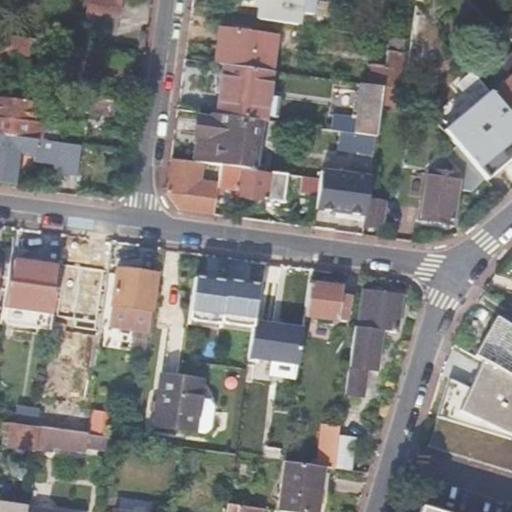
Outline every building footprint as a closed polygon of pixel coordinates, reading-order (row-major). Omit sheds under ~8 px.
[(88,0),(85,30),(116,34),(120,0),(88,0)] [(261,6),(259,18),(298,24),(299,12),(307,13),(309,0),(253,0),(253,5),(261,6)] [(224,65),(272,71),(276,37),(219,29),(214,63),(224,65)] [(0,36),(0,37),(0,68),(24,72),(28,40),(0,36)] [(511,43),(501,53),(499,64),(509,74),(489,91),(511,118),(511,43)] [(129,65),(131,52),(107,49),(105,62),(129,65)] [(371,64),(368,84),(383,86),(397,88),(403,53),(387,50),(385,66),(371,64)] [(259,121),(265,121),(272,71),(224,65),(217,115),(259,121)] [(475,103),(444,130),(457,145),(483,177),(486,180),(511,157),(511,118),(489,91),(472,71),(458,83),(475,103)] [(383,86),(368,84),(367,84),(363,106),(380,109),(383,86)] [(0,135),(16,138),(19,123),(34,125),(37,105),(22,103),(23,93),(0,90),(0,135)] [(112,117),(114,101),(86,97),(84,113),(112,117)] [(208,139),(205,163),(219,165),(252,169),(259,121),(217,115),(212,114),(212,118),(197,116),(194,137),(208,139)] [(376,136),(361,134),(354,175),(321,171),(319,178),(369,185),(376,136)] [(76,175),(80,147),(16,138),(0,135),(0,181),(14,184),(18,152),(34,154),(33,160),(54,163),(52,172),(76,175)] [(202,163),(205,163),(208,139),(194,137),(191,161),(202,163)] [(426,169),(419,218),(451,223),(456,188),(470,190),(483,177),(457,145),(445,155),(454,164),(456,163),(462,170),(458,175),(426,169)] [(199,181),(202,163),(191,161),(170,158),(165,192),(179,210),(212,215),(216,187),(216,183),(199,181)] [(252,169),(219,165),(216,183),(216,187),(237,190),(236,197),(278,203),(281,173),(252,169)] [(319,178),(295,175),(286,174),(284,181),(295,183),(294,189),(317,193),(319,178)] [(369,185),(319,178),(317,193),(315,208),(365,215),(367,199),(369,185)] [(367,199),(365,215),(363,226),(382,228),(386,201),(367,199)] [(11,247),(2,310),(52,316),(59,262),(24,256),(25,249),(11,247)] [(116,269),(111,305),(108,325),(148,331),(151,310),(155,274),(116,269)] [(68,277),(60,328),(85,332),(87,315),(92,316),(98,276),(79,273),(78,279),(68,277)] [(223,282),(193,278),(186,329),(216,333),(223,282)] [(260,298),(306,304),(309,285),(296,284),(297,282),(263,278),(260,298)] [(306,304),(305,316),(321,318),(320,324),(333,326),(334,320),(346,321),(350,296),(341,295),(342,288),(309,284),(309,285),(306,304)] [(402,296),(365,290),(359,327),(354,326),(345,393),(363,395),(367,368),(376,370),(382,331),(396,333),(402,296)] [(250,338),(246,369),(245,374),(271,377),(278,326),(252,323),(250,338)] [(228,335),(224,366),(246,369),(250,338),(228,335)] [(95,368),(98,341),(83,339),(79,365),(95,368)] [(450,377),(438,416),(511,437),(511,434),(511,375),(483,359),(471,386),(450,377)] [(199,380),(159,375),(153,425),(203,432),(208,428),(212,406),(207,400),(197,399),(199,380)] [(39,411),(36,427),(86,434),(88,417),(39,411)] [(107,414),(95,413),(94,425),(105,426),(107,414)] [(511,437),(438,416),(429,446),(511,470),(511,437)] [(36,427),(10,424),(7,446),(33,450),(36,427)] [(322,424),(319,445),(329,446),(327,457),(334,458),(338,425),(322,424)] [(36,427),(33,450),(51,452),(52,447),(83,451),(86,434),(36,427)] [(357,438),(341,436),(335,468),(350,470),(357,438)] [(316,511),(323,466),(285,461),(279,511),(286,511),(316,511)]
